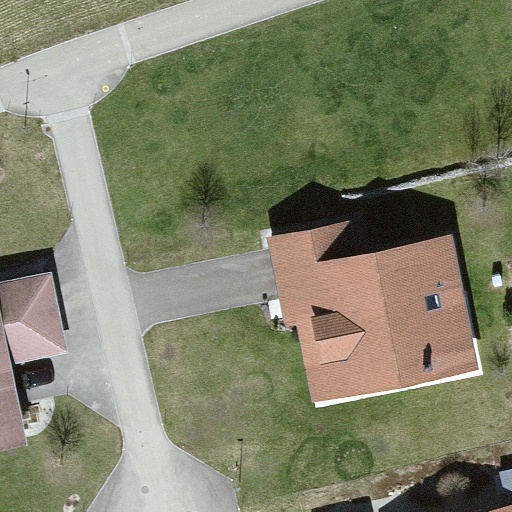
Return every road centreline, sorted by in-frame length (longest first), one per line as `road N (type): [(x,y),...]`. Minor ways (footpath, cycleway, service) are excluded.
road 1 (residential): [(159,511),(92,204),(42,79)]
road 2 (residential): [(271,0),(42,79)]
